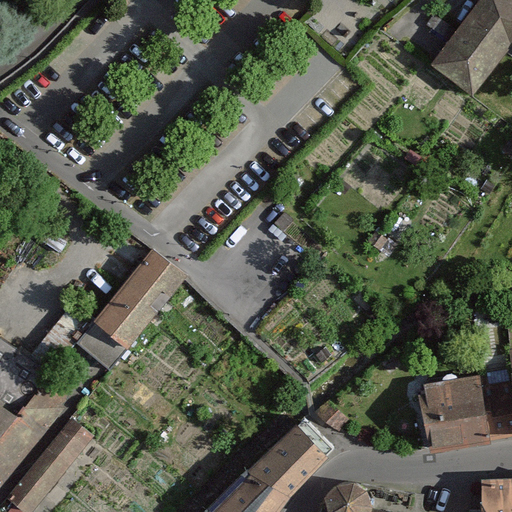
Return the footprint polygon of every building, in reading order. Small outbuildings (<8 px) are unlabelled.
[(511,0),(486,0),(439,64),(484,95),(511,58),(511,0)] [(280,227),(292,237),(304,222),(293,212),(280,227)] [(191,275),(156,250),(102,323),(138,349),(187,281),(191,275)] [(138,349),(102,323),(85,347),(121,372),(138,349)] [(63,375),(0,334),(0,399),(30,419),(63,375)] [(489,375),(481,376),(494,440),(511,436),(511,366),(490,371),(489,375)] [(72,382),(63,375),(30,419),(0,457),(0,500),(71,407),(60,398),(72,382)] [(438,451),(494,440),(481,376),(426,387),(438,451)] [(0,457),(30,419),(0,399),(0,457)] [(335,407),(324,417),(336,428),(344,434),(351,423),(335,407)] [(72,424),(7,511),(49,511),(100,444),(72,424)] [(255,473),(298,502),(341,459),(309,426),(265,471),(260,468),(255,473)] [(290,511),(298,502),(255,473),(218,511),(290,511)] [(502,511),(511,511),(511,479),(479,482),(479,498),(479,509),(502,511)] [(395,511),(389,510),(390,502),(386,490),(376,484),(364,483),(354,488),(345,500),(345,502),(347,511),(395,511)]
